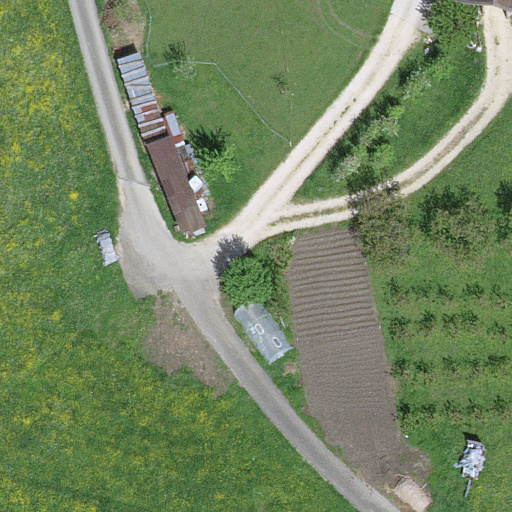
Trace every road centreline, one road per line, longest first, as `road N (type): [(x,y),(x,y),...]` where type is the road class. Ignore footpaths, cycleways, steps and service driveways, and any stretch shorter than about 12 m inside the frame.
road 1 (track): [(175,272),(260,219),(393,41),(411,0)]
road 2 (track): [(511,70),(419,172),(350,208)]
